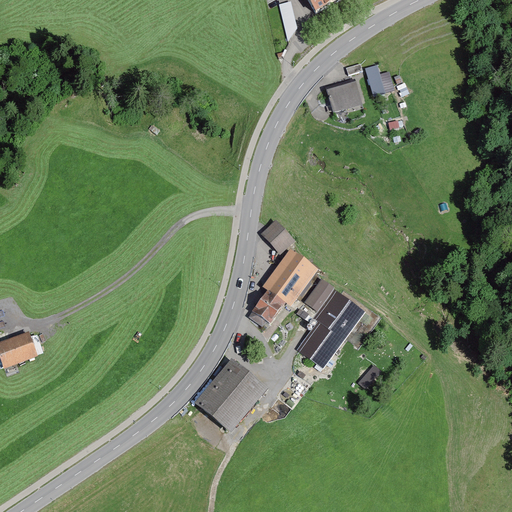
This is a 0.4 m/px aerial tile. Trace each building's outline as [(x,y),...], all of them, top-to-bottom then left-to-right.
[(280,0),(289,32),(301,29),(292,0),(280,0)] [(305,0),(314,14),(335,2),(339,0),(305,0)] [(345,69),(347,76),(361,72),(359,65),(345,69)] [(377,66),(365,69),(373,96),(394,90),(389,73),(380,75),(377,66)] [(324,89),(331,113),(344,110),(343,106),(359,101),(353,81),(324,89)] [(275,225),(272,227),(262,236),(278,253),(290,242),(275,225)] [(292,256),(288,260),(268,289),(287,302),(307,272),(310,269),(292,256)] [(307,323),(332,290),(320,281),(295,314),(307,323)] [(287,302),(268,289),(251,314),(263,323),(268,326),(283,305),(284,306),(287,302)] [(296,351),(321,369),(363,313),(333,291),(312,319),(320,325),(311,337),(308,335),(296,351)] [(263,323),(251,314),(248,318),(260,327),(263,323)] [(35,356),(27,335),(0,345),(0,362),(2,368),(35,356)] [(376,360),(359,378),(367,385),(384,366),(376,360)] [(199,408),(225,430),(260,388),(234,366),(199,408)]
